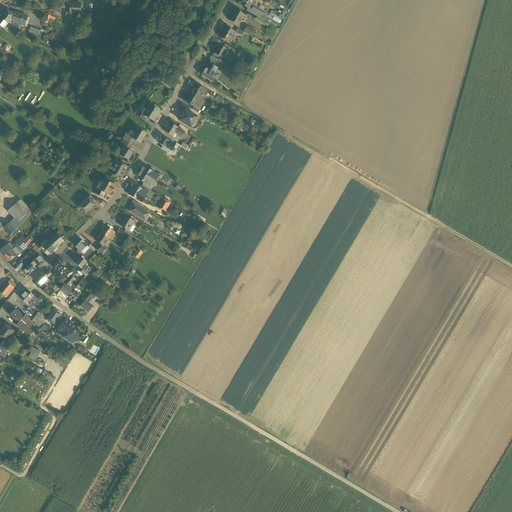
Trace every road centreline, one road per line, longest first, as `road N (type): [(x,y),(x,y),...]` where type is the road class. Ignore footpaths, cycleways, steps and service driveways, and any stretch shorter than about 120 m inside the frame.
road 1 (track): [(511,267),(183,70),(202,0)]
road 2 (track): [(395,511),(92,327)]
road 3 (residential): [(230,0),(116,198),(25,282)]
road 4 (track): [(426,216),(485,0)]
